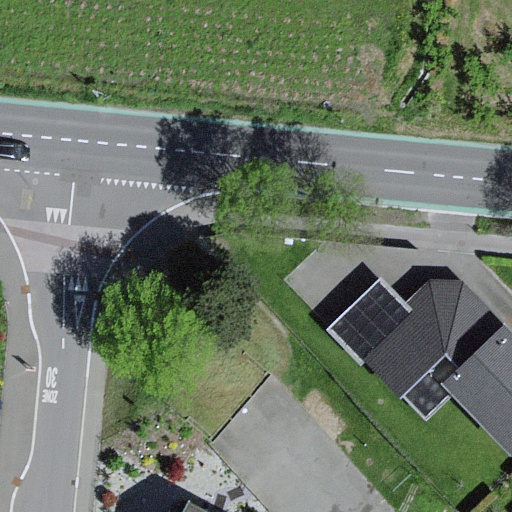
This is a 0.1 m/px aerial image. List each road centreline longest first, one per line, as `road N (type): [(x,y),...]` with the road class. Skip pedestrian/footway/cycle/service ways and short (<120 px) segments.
road 1 (secondary): [(77,139),(511,181)]
road 2 (unclassified): [(49,511),(77,139)]
